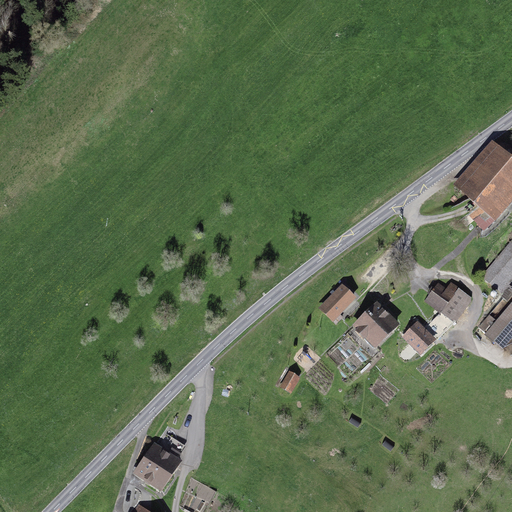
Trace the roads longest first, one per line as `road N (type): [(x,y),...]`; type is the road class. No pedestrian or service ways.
road 1 (secondary): [(51,511),(225,337),(511,119)]
road 2 (track): [(179,511),(203,403),(196,366)]
